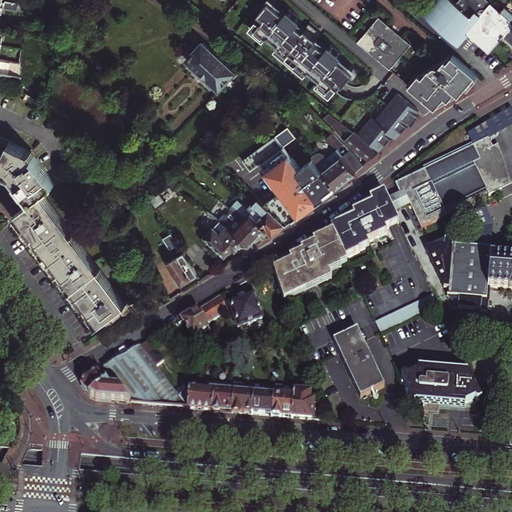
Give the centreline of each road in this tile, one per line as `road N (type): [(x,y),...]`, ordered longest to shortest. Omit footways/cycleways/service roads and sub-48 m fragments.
road 1 (residential): [(442,121),(300,231),(53,381)]
road 2 (tertiary): [(511,449),(67,411)]
road 3 (primary): [(0,459),(397,498)]
road 4 (primary): [(56,473),(397,498)]
road 5 (primary): [(320,474),(0,451)]
road 6 (primary): [(320,474),(117,452),(67,411)]
road 7 (primary): [(511,490),(320,474)]
road 8 (residential): [(442,121),(299,0)]
